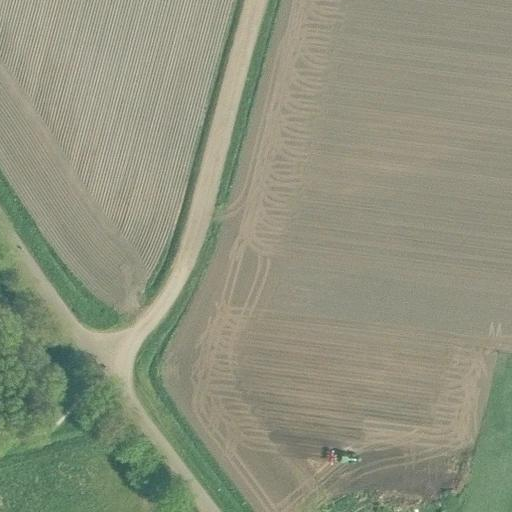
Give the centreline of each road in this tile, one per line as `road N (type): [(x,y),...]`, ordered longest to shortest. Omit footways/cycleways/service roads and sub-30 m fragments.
road 1 (unclassified): [(257,0),(190,245),(169,293),(138,332),(98,362)]
road 2 (unclassified): [(210,511),(98,362)]
road 3 (unclassified): [(98,362),(0,220)]
